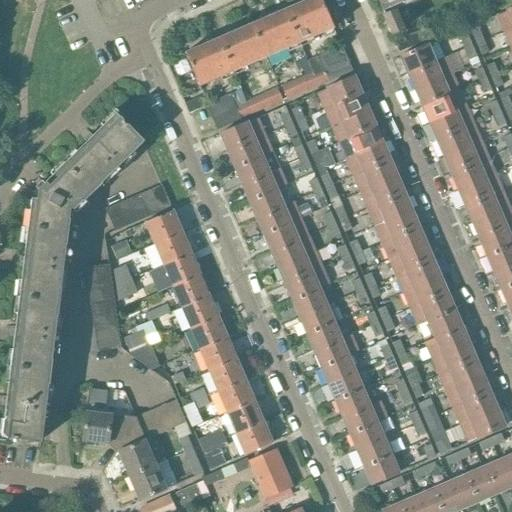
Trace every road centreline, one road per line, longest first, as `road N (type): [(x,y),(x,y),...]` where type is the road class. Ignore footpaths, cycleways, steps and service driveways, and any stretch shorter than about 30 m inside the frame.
road 1 (residential): [(338,511),(143,46)]
road 2 (residential): [(346,0),(511,381)]
road 3 (residential): [(0,192),(143,46)]
